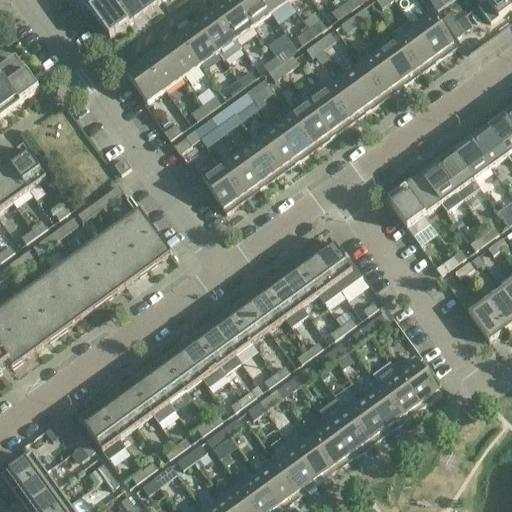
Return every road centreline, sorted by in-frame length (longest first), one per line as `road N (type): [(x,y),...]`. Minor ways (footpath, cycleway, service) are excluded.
road 1 (residential): [(0,434),(221,273)]
road 2 (residential): [(479,396),(341,192)]
road 3 (residential): [(221,273),(86,82)]
road 4 (residential): [(341,192),(511,63)]
road 5 (residential): [(221,273),(341,192)]
road 6 (residential): [(86,82),(200,0)]
